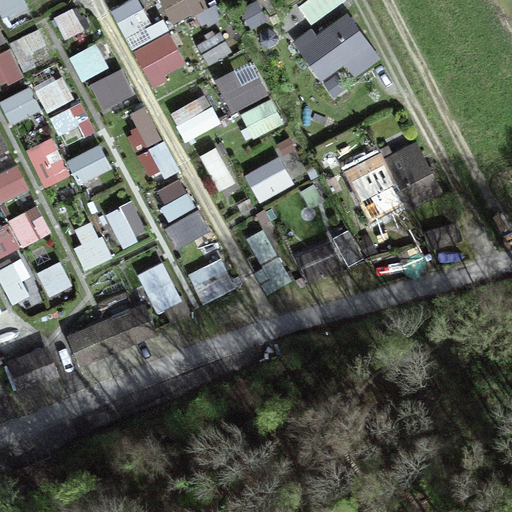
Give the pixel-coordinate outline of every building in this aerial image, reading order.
[(311,42),(326,62),(318,68),(323,74),(366,43),(346,16),(311,42)] [(379,153),(407,207),(440,190),(416,143),(393,155),(387,144),(378,149),(380,153),(379,153)] [(407,207),(379,153),(368,159),(373,167),(350,179),(371,218),(403,201),(407,207)] [(461,238),(456,222),(424,231),(429,247),(461,238)] [(83,360),(152,331),(141,306),(72,335),(83,360)] [(21,387),(54,373),(44,348),(11,361),(21,387)] [(64,483),(54,456),(11,472),(21,498),(36,492),(36,494),(64,483)]
